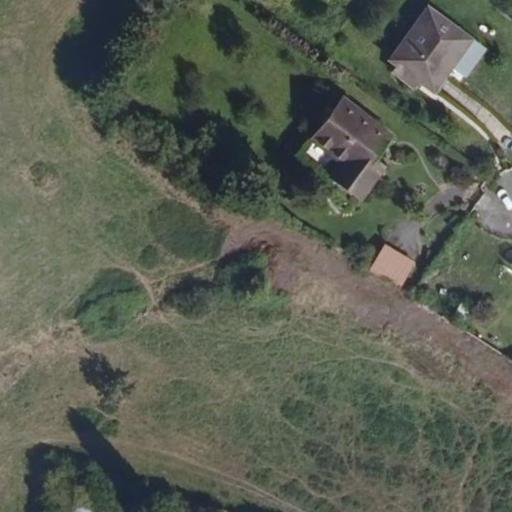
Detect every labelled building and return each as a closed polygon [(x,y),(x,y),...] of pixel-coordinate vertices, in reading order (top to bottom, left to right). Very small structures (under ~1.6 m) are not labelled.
[(473,40),(429,8),(391,60),(397,65),(391,73),(415,91),(422,82),(435,91),(473,40)] [(382,162),(376,158),(393,137),(346,100),(317,138),(319,140),(344,159),(332,174),(330,177),(361,200),(375,182),(369,178),(382,162)] [(344,159),(319,140),(307,155),(332,174),(344,159)] [(415,263),(385,243),(369,267),(401,288),(415,263)] [(102,511),(104,498),(64,491),(61,511),(102,511)]
